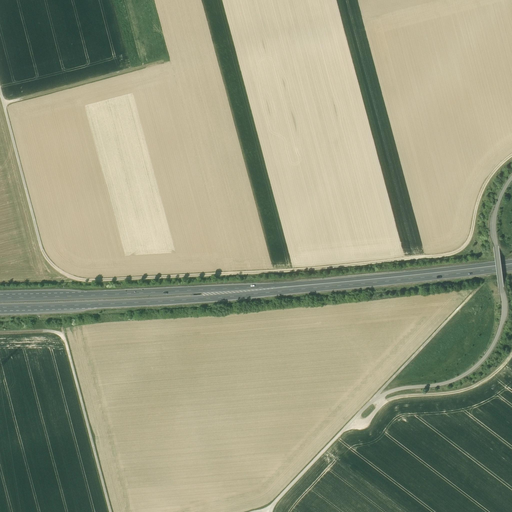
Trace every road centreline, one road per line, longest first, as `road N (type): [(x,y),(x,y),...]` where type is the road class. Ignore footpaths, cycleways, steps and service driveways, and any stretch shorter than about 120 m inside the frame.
road 1 (track): [(0,90),(41,248),(80,281),(449,256),(468,243),(487,184),(511,157)]
road 2 (trunk): [(0,307),(286,288)]
road 3 (trunk): [(286,288),(0,297)]
road 4 (track): [(0,332),(64,339),(110,511)]
road 5 (trunk): [(511,265),(286,288)]
road 6 (track): [(500,289),(501,317),(473,367),(367,405)]
road 7 (track): [(367,405),(475,291)]
road 8 (track): [(383,403),(466,391),(511,354)]
